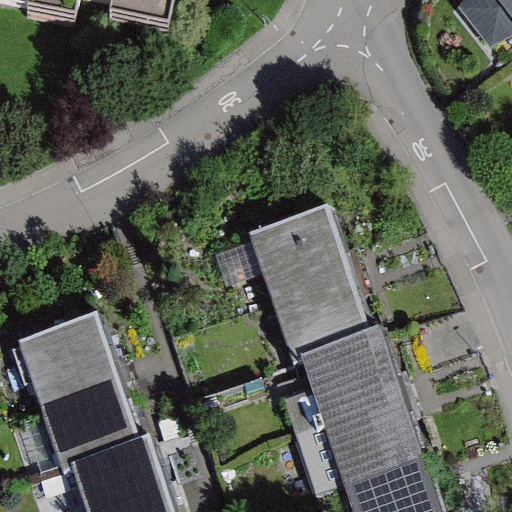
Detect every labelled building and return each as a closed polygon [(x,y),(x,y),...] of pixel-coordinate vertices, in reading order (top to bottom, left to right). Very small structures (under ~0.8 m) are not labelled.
[(3,0),(86,15),(88,0),(94,0),(125,6),(121,28),(181,39),(186,13),(165,9),(166,0),(3,0)] [(511,0),(490,0),(511,28),(511,0)] [(252,247),(273,310),(351,284),(330,221),(252,247)] [(372,347),(351,284),(273,310),(295,373),(303,371),(372,347)] [(144,462),(103,332),(34,354),(74,482),(88,478),(98,511),(175,511),(158,458),(144,462)] [(402,408),(381,345),(372,347),(303,371),(324,434),(402,408)] [(424,472),(402,408),(324,434),(345,498),(424,472)] [(437,511),(424,472),(345,498),(350,511),(437,511)]
